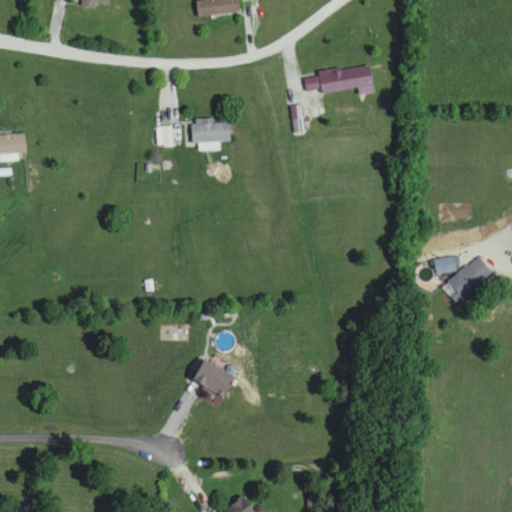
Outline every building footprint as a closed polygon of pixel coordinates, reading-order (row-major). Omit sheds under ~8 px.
[(81,0),(81,7),(95,9),(96,3),(106,5),(106,0),(81,0)] [(238,16),(237,0),(196,0),(197,16),(238,16)] [(322,95),(373,86),(370,67),(319,76),(322,95)] [(231,145),(230,123),(191,124),(192,144),(198,144),(198,146),(231,145)] [(157,147),(173,147),(173,127),(157,127),(157,147)] [(0,155),(26,155),(25,134),(0,135),(0,155)] [(436,275),(461,272),(442,287),(456,305),(491,277),(490,271),(480,258),(475,259),(459,271),(457,258),(456,256),(434,259),(436,275)] [(190,382),(220,400),(233,379),(203,360),(190,382)] [(220,511),(251,511),(242,497),(220,511)]
